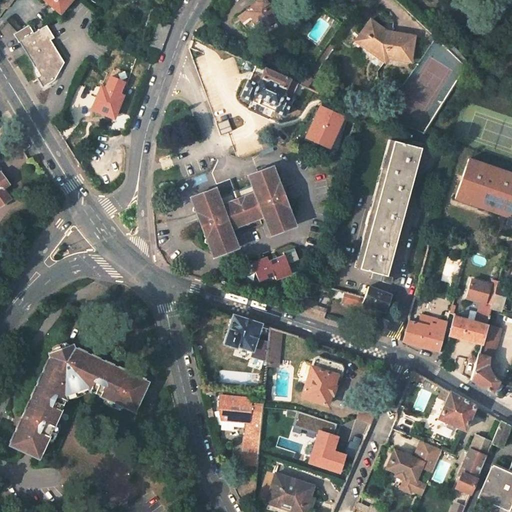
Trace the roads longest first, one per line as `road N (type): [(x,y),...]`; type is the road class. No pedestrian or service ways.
road 1 (unknown): [(197,280),(295,231),(303,210),(291,172),(266,158),(194,182),(186,195)]
road 2 (residential): [(403,357),(157,280)]
road 3 (secondary): [(157,280),(199,457),(226,511)]
road 4 (tertiary): [(200,0),(151,117),(140,172)]
road 5 (residential): [(403,357),(336,511)]
road 6 (secondary): [(83,208),(0,69)]
road 7 (residential): [(511,416),(403,357)]
